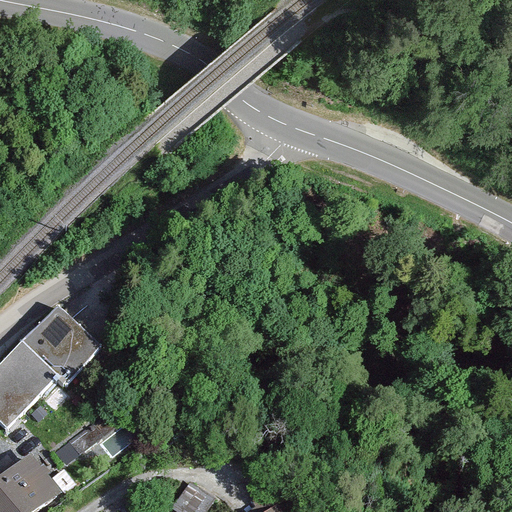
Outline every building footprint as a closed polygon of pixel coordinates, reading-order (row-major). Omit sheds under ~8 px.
[(0,368),(0,424),(11,435),(57,384),(67,393),(104,353),(55,308),(0,368)] [(101,419),(58,448),(69,463),(111,434),(101,419)] [(0,480),(0,511),(44,511),(62,499),(43,474),(41,473),(30,458),(0,480)] [(172,510),(175,511),(208,511),(214,503),(189,485),(172,510)] [(279,511),(270,501),(256,511),(279,511)]
